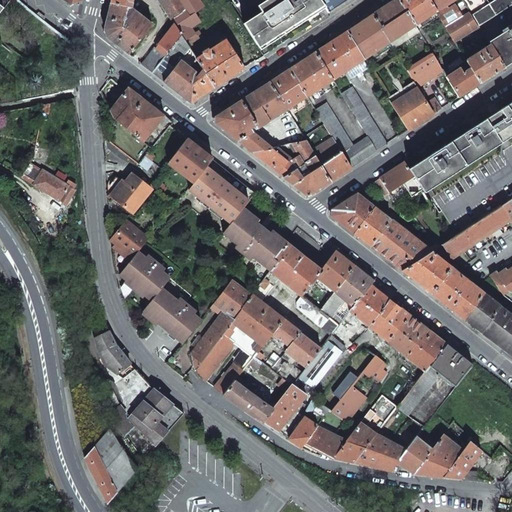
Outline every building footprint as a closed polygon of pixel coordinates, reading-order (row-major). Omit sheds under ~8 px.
[(110,0),(110,3),(130,8),(132,0),(110,0)] [(157,0),(170,20),(171,20),(184,11),(177,0),(157,0)] [(177,0),(184,11),(171,20),(174,24),(181,35),(189,48),(202,40),(197,31),(193,34),(189,28),(199,22),(193,13),(202,7),(197,0),(177,0)] [(242,24),(258,48),(285,31),(287,33),(298,25),(297,23),(323,6),(319,0),(266,0),(257,6),(261,12),(242,24)] [(319,0),(323,6),(328,13),(340,6),(348,0),(319,0)] [(398,0),(394,0),(372,14),(389,42),(415,26),(398,0)] [(398,0),(415,26),(436,12),(435,11),(428,0),(398,0)] [(428,0),(435,11),(446,4),(446,5),(454,0),(428,0)] [(479,26),(511,4),(511,0),(494,0),(471,15),(479,26)] [(104,30),(107,37),(126,53),(128,54),(152,25),(148,22),(150,20),(147,18),(146,20),(130,8),(110,3),(104,30)] [(435,11),(436,12),(452,37),(455,42),(479,27),(479,26),(471,15),(469,12),(463,16),(455,4),(449,8),(446,5),(446,4),(435,11)] [(389,42),(372,14),(346,32),(363,59),(387,44),(389,46),(390,45),(389,42)] [(154,47),(141,64),(151,73),(181,35),(174,24),(155,48),(154,47)] [(511,26),(488,42),(490,45),(504,68),(511,62),(511,26)] [(363,59),(346,32),(314,52),(331,80),(346,71),(351,79),(368,68),(363,59)] [(151,73),(190,103),(212,89),(214,87),(196,59),(189,48),(181,35),(151,73)] [(196,59),(214,87),(229,78),(244,68),(226,39),(196,59)] [(490,45),(466,61),(481,83),(504,68),(490,45)] [(331,80),(314,52),(289,69),(306,96),(331,80)] [(413,81),(417,86),(429,79),(442,70),(432,53),(406,69),(413,81)] [(460,69),(447,77),(459,97),(481,83),(466,61),(458,66),(460,69)] [(286,109),(290,115),(310,102),(306,96),(289,69),(269,81),(286,109)] [(269,81),(241,99),(258,128),(286,109),(269,81)] [(388,98),(407,128),(415,123),(416,125),(433,114),(426,102),(417,86),(413,81),(388,98)] [(118,122),(143,142),(149,134),(164,115),(146,101),(128,87),(110,111),(113,119),(118,122)] [(352,87),(340,94),(368,137),(376,151),(387,144),(352,87)] [(433,114),(440,109),(433,98),(426,102),(433,114)] [(215,123),(237,141),(251,132),(258,128),(241,99),(214,117),(215,123)] [(511,102),(408,169),(411,174),(424,193),(511,135),(511,102)] [(326,103),(315,110),(333,140),(350,168),(376,151),(368,137),(353,146),(326,103)] [(149,134),(157,140),(169,125),(172,121),(164,115),(149,134)] [(266,143),(272,148),(291,144),(306,141),(299,129),(270,135),(273,139),(266,143)] [(261,140),(251,132),(237,141),(250,151),(252,153),(271,148),(272,148),(266,143),(261,140)] [(168,163),(192,182),(212,158),(187,138),(168,163)] [(315,155),(331,180),(350,168),(333,140),(313,152),(315,155)] [(300,161),(290,163),(271,148),(252,153),(277,173),(283,177),(296,168),(297,167),(300,165),(303,163),(315,155),(313,152),(306,141),(291,144),(300,161)] [(511,145),(432,197),(457,235),(500,207),(511,199),(511,145)] [(296,168),(283,177),(293,185),(307,196),(317,190),(331,180),(315,155),(303,163),(309,172),(301,177),(296,168)] [(187,189),(230,224),(241,210),(254,193),(235,177),(229,185),(222,180),(227,174),(223,171),(225,169),(212,158),(192,182),(187,189)] [(21,177),(33,185),(61,202),(64,206),(75,190),(30,162),(21,177)] [(404,163),(379,178),(388,193),(403,184),(411,196),(421,190),(404,163)] [(133,213),(151,189),(132,174),(122,186),(113,197),(133,213)] [(379,178),(373,182),(382,195),(380,199),(384,204),(391,199),(387,193),(388,193),(379,178)] [(382,195),(373,182),(367,186),(378,202),(380,199),(382,195)] [(374,207),(356,193),(331,210),(331,215),(351,231),(353,233),(374,207)] [(511,199),(500,207),(509,220),(511,218),(511,199)] [(390,220),(374,207),(353,233),(355,235),(370,246),(390,220)] [(450,259),(452,258),(509,220),(500,207),(457,235),(441,245),(448,255),(450,259)] [(282,244),(241,210),(230,224),(222,233),(237,244),(235,247),(250,259),(252,257),(268,269),(286,242),(284,241),(282,244)] [(390,220),(370,246),(399,269),(401,271),(431,252),(390,220)] [(148,238),(127,221),(111,240),(119,246),(112,254),(115,273),(120,273),(144,244),(148,238)] [(268,269),(263,276),(275,286),(281,279),(301,296),(302,295),(306,289),(315,277),(320,269),(286,242),(268,269)] [(120,274),(126,280),(121,287),(124,299),(126,297),(143,310),(169,278),(176,270),(144,244),(120,273),(120,274)] [(431,252),(440,259),(448,255),(441,245),(439,247),(434,250),(431,252)] [(315,277),(334,292),(354,265),(335,250),(320,269),(315,277)] [(404,273),(430,293),(450,267),(440,259),(431,252),(401,271),(404,273)] [(340,297),(352,307),(371,284),(374,281),(354,265),(334,292),(324,304),(320,309),(326,314),(340,297)] [(483,293),(450,267),(430,293),(447,306),(463,319),(483,293)] [(495,272),(489,276),(502,295),(508,291),(511,293),(511,279),(504,269),(497,274),(495,272)] [(241,309),(272,333),(252,358),(270,370),(300,332),(261,302),(264,297),(266,298),(275,286),(263,276),(251,294),(240,309),(241,309)] [(169,278),(143,310),(177,338),(195,315),(193,314),(195,311),(185,302),(191,295),(169,278)] [(222,311),(234,319),(241,309),(240,309),(251,294),(231,280),(213,304),(222,311)] [(358,319),(369,327),(390,300),(371,284),(352,307),(348,311),(358,319)] [(302,295),(320,309),(324,304),(306,289),(302,295)] [(500,306),(483,293),(463,319),(465,320),(480,332),(500,306)] [(297,307),(331,335),(339,325),(326,314),(320,309),(302,295),(301,296),(297,302),(297,307)] [(369,327),(387,341),(409,314),(390,300),(369,327)] [(511,314),(500,306),(480,332),(511,357),(511,314)] [(234,344),(241,349),(236,360),(242,366),(248,355),(252,358),(272,333),(241,309),(234,319),(194,369),(205,381),(234,344)] [(194,369),(234,319),(222,311),(191,352),(194,368),(194,369)] [(331,335),(340,343),(352,327),(355,329),(359,323),(357,321),(358,319),(348,311),(339,325),(331,335)] [(387,341),(406,356),(427,329),(409,314),(387,341)] [(195,315),(177,338),(183,343),(201,320),(195,315)] [(418,366),(425,371),(429,366),(446,344),(427,329),(406,356),(418,366)] [(105,365),(117,374),(130,363),(116,345),(109,331),(95,338),(98,352),(105,365)] [(298,378),(321,349),(300,332),(270,370),(283,379),(292,385),(298,378)] [(313,388),(345,347),(340,343),(331,335),(321,349),(298,378),(311,387),(313,388)] [(440,374),(455,386),(471,363),(446,344),(429,366),(440,374)] [(351,387),(364,372),(376,356),(375,355),(378,352),(370,346),(367,349),(362,345),(316,402),(318,403),(328,410),(332,412),(351,387)] [(364,372),(374,379),(386,364),(376,356),(364,372)] [(214,387),(223,394),(235,379),(243,369),(234,363),(214,387)] [(129,418),(154,389),(150,386),(134,369),(121,379),(117,374),(105,365),(113,383),(114,386),(111,388),(119,405),(125,412),(124,413),(126,421),(129,418)] [(396,407),(408,416),(440,374),(429,366),(425,371),(409,391),(396,407)] [(292,385),(306,394),(311,387),(298,378),(292,385)] [(108,414),(119,405),(111,388),(114,386),(113,383),(108,379),(98,383),(108,414)] [(223,394),(264,422),(274,408),(235,379),(223,394)] [(278,385),(287,391),(292,385),(283,379),(278,385)] [(383,396),(396,407),(409,391),(396,380),(383,396)] [(264,422),(277,430),(306,394),(292,385),(287,391),(274,408),(264,422)] [(332,412),(346,423),(365,397),(351,387),(332,412)] [(143,460),(183,413),(172,404),(163,397),(154,389),(129,418),(126,421),(132,427),(124,435),(143,460)] [(312,411),(323,417),(328,410),(318,403),(312,411)] [(124,435),(132,427),(126,421),(124,413),(125,412),(119,405),(108,414),(124,435)] [(288,439),(301,448),(305,442),(317,426),(318,425),(305,416),(288,439)] [(347,441),(363,449),(375,433),(365,426),(370,420),(365,416),(346,440),(347,441)] [(305,442),(334,457),(347,441),(346,440),(335,435),(317,426),(305,442)] [(96,480),(108,503),(138,468),(136,467),(134,469),(109,429),(84,457),(96,480)] [(396,463),(406,449),(375,433),(363,449),(353,461),(355,461),(391,470),(396,463)] [(414,472),(443,476),(463,450),(443,434),(432,448),(414,472)] [(412,472),(414,472),(432,448),(416,435),(406,449),(396,463),(412,472)] [(353,461),(363,449),(347,441),(334,457),(353,461)] [(443,476),(460,478),(481,450),(470,441),(463,450),(443,476)] [(463,478),(477,479),(477,471),(469,471),(463,478)]
